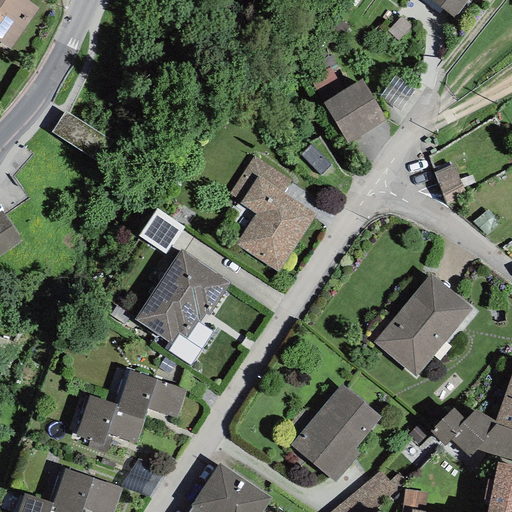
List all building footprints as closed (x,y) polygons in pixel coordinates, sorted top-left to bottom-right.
[(0,0),(0,42),(10,48),(39,8),(26,0),(0,0)] [(427,0),(454,19),(468,0),(427,0)] [(397,42),(412,27),(401,16),(386,32),(397,42)] [(311,78),(323,101),(342,91),(330,68),(311,78)] [(395,75),(380,97),(400,111),(415,89),(395,75)] [(347,143),(385,121),(361,80),(342,91),(323,101),(347,143)] [(109,140),(65,111),(51,132),(96,160),(109,140)] [(330,165),(310,146),(300,155),(320,175),(330,165)] [(257,176),(282,193),(291,181),(253,157),(229,194),(240,201),(257,176)] [(467,197),(452,165),(433,173),(448,206),(467,197)] [(282,193),(257,176),(240,201),(239,203),(255,214),(234,245),(277,273),(315,215),(282,193)] [(165,254),(184,227),(157,209),(138,236),(165,254)] [(0,255),(21,241),(1,211),(0,211),(0,255)] [(208,316),(230,282),(181,250),(135,320),(171,343),(177,333),(186,339),(197,322),(202,313),(208,316)] [(415,376),(472,309),(429,274),(373,340),(415,376)] [(213,333),(197,322),(186,339),(177,333),(171,343),(165,351),(191,366),(213,333)] [(147,409),(176,419),(186,389),(130,370),(120,400),(147,409)] [(511,370),(496,421),(495,424),(511,429),(511,370)] [(342,384),(290,445),(334,483),(359,453),(354,449),(381,417),(342,384)] [(107,433),(136,443),(145,414),(147,409),(120,400),(118,405),(89,396),(79,424),(75,437),(103,446),(107,433)] [(496,421),(474,409),(464,420),(454,408),(431,430),(444,446),(450,440),(470,457),(476,449),(511,462),(511,461),(511,429),(495,424),(496,421)] [(427,436),(416,426),(406,435),(417,446),(427,436)] [(137,456),(120,488),(148,498),(165,467),(137,456)] [(262,511),(272,498),(219,463),(186,511),(262,511)] [(511,511),(511,465),(496,463),(485,511),(511,511)] [(371,511),(397,489),(406,481),(398,473),(389,481),(378,468),(329,511),(371,511)] [(81,508),(92,511),(112,511),(120,488),(64,470),(54,499),(81,508)] [(411,511),(412,509),(423,511),(426,493),(405,489),(400,511),(411,511)] [(80,511),(81,508),(54,499),(53,504),(23,495),(17,511),(80,511)]
